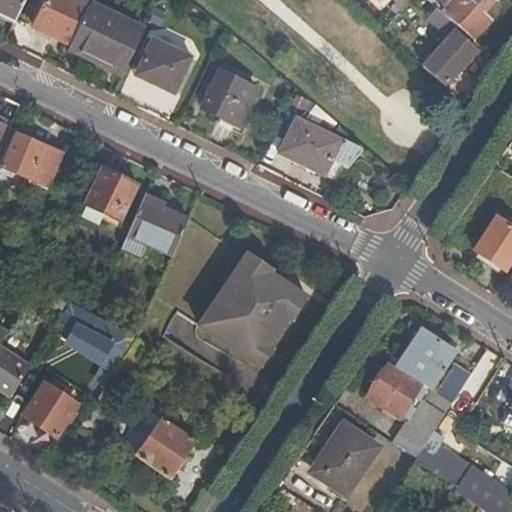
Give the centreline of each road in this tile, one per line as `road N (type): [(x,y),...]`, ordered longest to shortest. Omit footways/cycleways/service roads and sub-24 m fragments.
road 1 (residential): [(0,70),(391,260)]
road 2 (unclassified): [(222,511),(391,260)]
road 3 (unclassified): [(391,260),(511,83)]
road 4 (residential): [(511,337),(391,260)]
